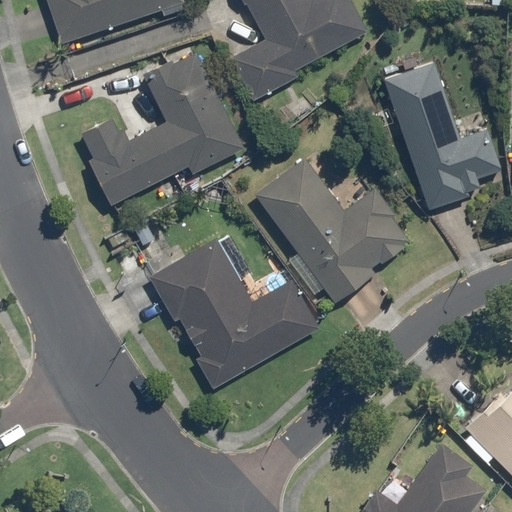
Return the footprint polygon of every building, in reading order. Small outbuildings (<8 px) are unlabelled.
[(38,0),(55,46),(179,2),(178,0),(38,0)] [(223,58),(247,102),(291,78),(288,72),(362,33),(344,0),(235,0),(257,40),(223,58)] [(187,175),(238,150),(189,50),(136,76),(159,122),(124,139),(112,116),(68,137),(103,206),(183,167),(187,175)] [(428,63),(377,80),(422,211),(475,193),(470,178),(495,170),(481,129),(454,138),(428,63)] [(300,158),(249,194),(328,304),(410,246),(369,188),(338,210),(300,158)] [(212,240),(144,277),(206,389),(314,329),(286,280),(247,302),(212,240)] [(493,392),(457,426),(511,482),(511,380),(496,396),(493,392)] [(372,488),(354,511),(465,511),(481,490),(461,475),(467,468),(436,445),(394,504),(372,488)]
